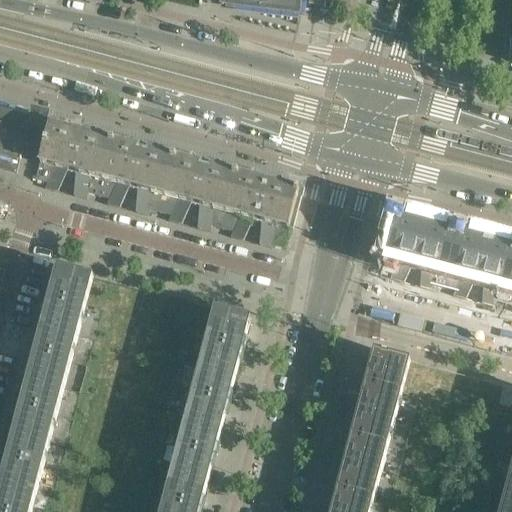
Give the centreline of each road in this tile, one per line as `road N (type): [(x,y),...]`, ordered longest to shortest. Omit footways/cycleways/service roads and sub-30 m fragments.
road 1 (secondary): [(376,92),(11,0)]
road 2 (secondary): [(0,56),(360,157)]
road 3 (residential): [(292,278),(31,208)]
road 4 (residential): [(267,511),(327,288)]
road 5 (residential): [(327,288),(511,337)]
road 6 (secondary): [(360,157),(511,197)]
road 7 (secondary): [(511,127),(376,92)]
road 8 (residential): [(327,288),(360,157)]
